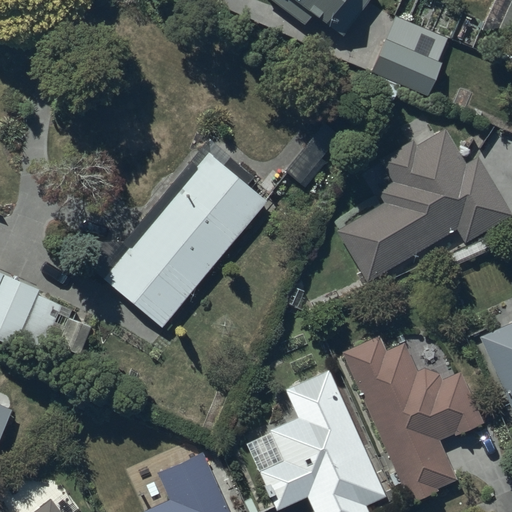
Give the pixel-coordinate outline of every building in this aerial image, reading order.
[(291,0),(342,38),(371,0),(291,0)] [(511,38),(511,0),(495,0),(484,25),(511,38)] [(443,64),(384,42),(372,75),(431,96),(443,64)] [(382,205),(336,232),(368,283),(459,228),(466,241),(509,215),(477,161),(466,167),(444,131),(418,147),(413,143),(378,164),(390,184),(375,193),(382,205)] [(266,204),(207,156),(104,282),(163,330),(266,204)] [(62,304),(0,274),(0,347),(35,363),(62,304)] [(92,327),(69,317),(57,346),(80,356),(92,327)] [(511,326),(479,341),(511,413),(511,412),(511,326)] [(379,336),(339,354),(411,506),(461,482),(443,446),(485,426),(460,374),(444,382),(440,374),(425,370),(416,372),(403,344),(387,352),(379,336)] [(331,368),(279,390),(291,418),(265,429),(279,463),(259,472),(276,511),(310,498),(316,511),(365,511),(363,508),(386,498),(331,368)] [(0,440),(12,411),(0,406),(0,440)] [(229,511),(203,453),(158,473),(170,502),(147,511),(229,511)] [(60,511),(52,501),(37,511),(60,511)]
